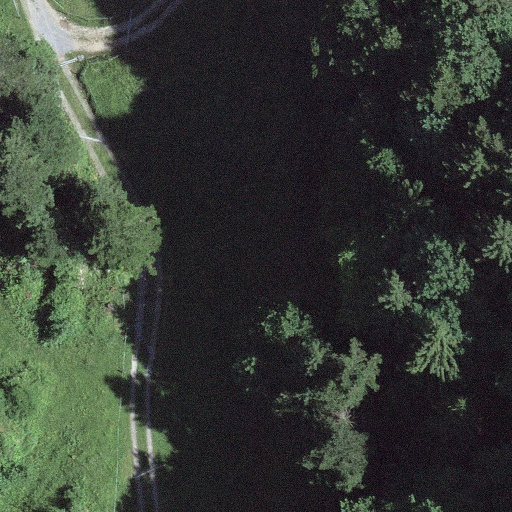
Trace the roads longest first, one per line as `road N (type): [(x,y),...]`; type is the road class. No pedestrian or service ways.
road 1 (track): [(40,0),(153,240),(157,511)]
road 2 (track): [(56,33),(110,42),(174,0)]
